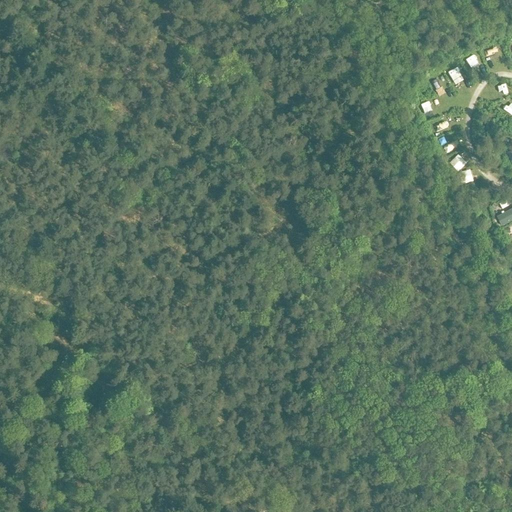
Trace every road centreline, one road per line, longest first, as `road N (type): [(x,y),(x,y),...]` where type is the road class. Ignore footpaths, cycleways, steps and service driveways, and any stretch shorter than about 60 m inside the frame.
road 1 (track): [(336,0),(409,174),(470,255),(511,376)]
road 2 (track): [(511,188),(481,172),(466,131),(479,88),(511,76)]
